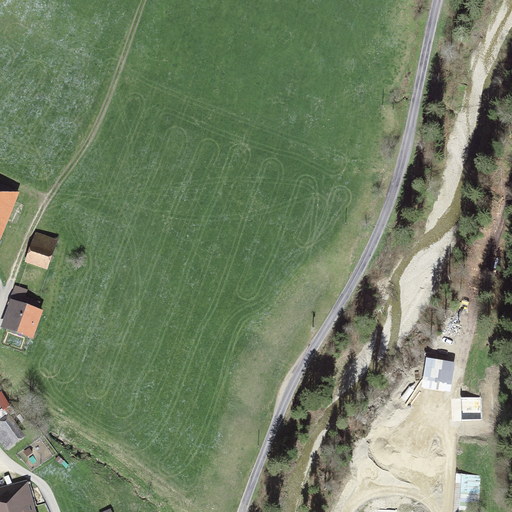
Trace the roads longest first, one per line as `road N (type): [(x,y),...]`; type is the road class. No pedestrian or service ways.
road 1 (unclassified): [(243,511),(295,382),(389,203),(439,0)]
road 2 (track): [(444,511),(445,464),(511,173)]
road 3 (track): [(1,296),(69,168)]
